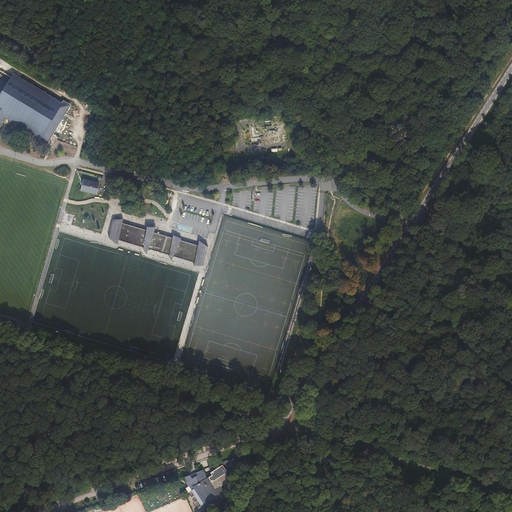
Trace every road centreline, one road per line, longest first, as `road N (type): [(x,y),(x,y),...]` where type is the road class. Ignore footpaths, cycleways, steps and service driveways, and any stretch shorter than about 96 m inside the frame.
road 1 (unclassified): [(422,208),(374,214),(320,180),(197,189),(79,162)]
road 2 (track): [(0,337),(281,427)]
road 3 (unclassified): [(281,427),(422,208)]
road 4 (unclassified): [(38,511),(281,427)]
road 5 (track): [(511,493),(281,427)]
road 6 (track): [(405,463),(427,438),(462,332),(478,313),(511,300)]
road 7 (track): [(292,95),(422,208)]
road 8 (unclassified): [(422,208),(511,67)]
road 9 (track): [(180,0),(292,95)]
